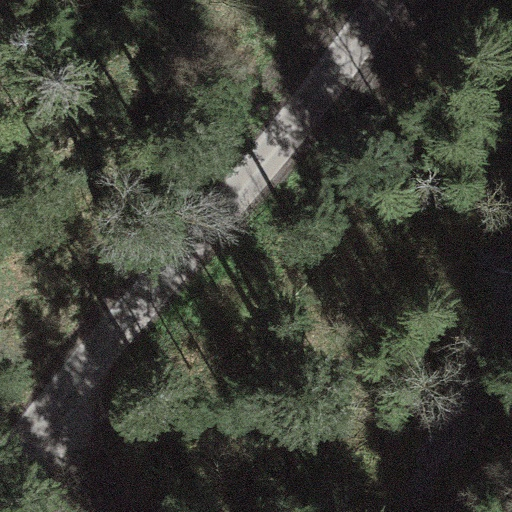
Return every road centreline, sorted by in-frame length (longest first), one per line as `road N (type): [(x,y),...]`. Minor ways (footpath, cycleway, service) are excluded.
road 1 (unclassified): [(384,0),(346,58),(0,476)]
road 2 (track): [(115,511),(88,363)]
